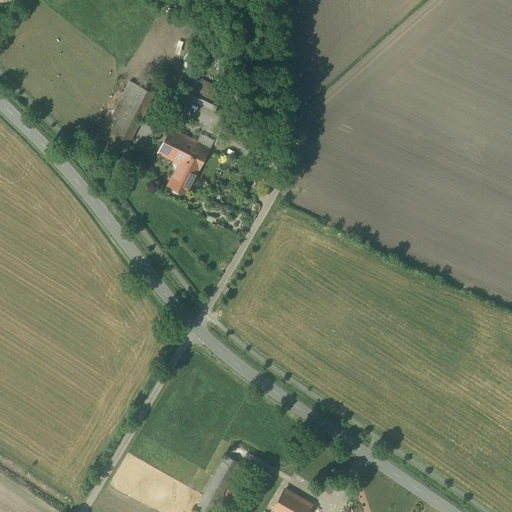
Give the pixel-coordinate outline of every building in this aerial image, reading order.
[(224,92),(193,78),(184,98),(215,112),(224,92)] [(152,95),(127,83),(99,141),(124,153),(152,95)] [(158,153),(179,163),(192,139),(197,141),(206,125),(178,112),(158,153)] [(209,147),(197,141),(192,139),(179,163),(169,185),(186,193),(209,147)] [(238,466),(225,458),(197,509),(202,511),(213,511),(218,504),(231,511),(238,498),(224,490),(238,466)] [(304,511),(308,505),(281,491),(270,511),(304,511)]
